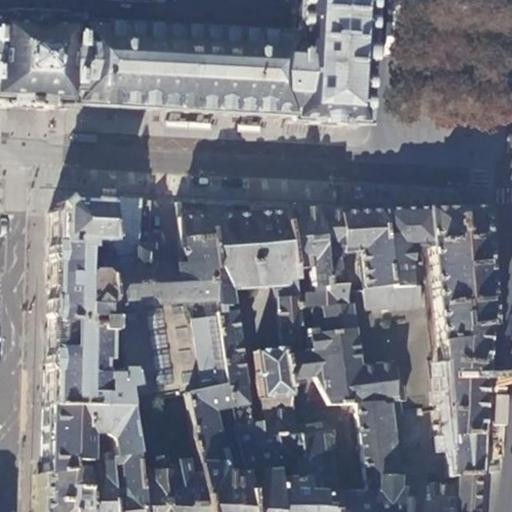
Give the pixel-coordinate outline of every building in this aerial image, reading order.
[(0,106),(47,108),(48,106),(284,120),(284,124),(303,125),(303,127),(340,129),(340,127),(356,128),(360,54),(362,12),(362,4),(362,0),(290,0),(288,38),(254,37),(185,33),(167,32),(70,28),(70,21),(52,19),(51,16),(30,14),(26,14),(0,12),(0,106)] [(42,385),(41,410),(120,408),(120,404),(118,391),(124,390),(114,327),(104,317),(98,308),(102,304),(97,265),(96,262),(103,260),(98,227),(99,200),(66,198),(46,216),(46,235),(44,315),(42,385)] [(180,395),(221,389),(210,317),(211,315),(201,206),(184,205),(173,204),(177,266),(146,267),(146,248),(143,248),(145,203),(125,202),(99,200),(98,227),(103,260),(96,262),(97,265),(102,304),(98,308),(104,317),(114,327),(124,390),(126,402),(131,402),(154,398),(176,395),(178,396),(180,395)] [(239,208),(201,206),(211,315),(210,317),(221,389),(238,469),(239,477),(256,473),(269,472),(267,456),(274,454),(272,440),(292,439),(290,427),(287,408),(258,411),(259,423),(246,425),(230,314),(224,315),(223,308),(225,308),(221,284),(258,282),(269,282),(274,330),(276,330),(297,328),(289,271),(281,211),(260,209),(260,217),(255,217),(247,217),(246,209),(239,208)] [(433,210),(423,211),(427,249),(430,281),(435,343),(457,339),(459,331),(481,328),(489,327),(487,309),(486,289),(485,274),(479,210),(468,210),(433,210)] [(286,211),(281,211),(289,271),(293,271),(297,271),(305,271),(306,282),(307,295),(320,294),(314,212),(303,212),(291,211),(286,211)] [(322,212),(314,212),(320,294),(307,295),(300,295),(301,305),(301,309),(310,308),(346,304),(342,265),(346,264),(345,255),(339,254),(338,211),(322,212)] [(345,212),(338,211),(339,254),(344,254),(349,253),(356,253),(356,261),(361,291),(388,288),(379,212),(367,212),(345,212)] [(388,288),(412,286),(410,267),(409,262),(407,251),(405,231),(399,229),(398,211),(392,212),(379,212),(388,288)] [(408,211),(398,211),(399,229),(405,231),(407,251),(427,249),(423,211),(415,211),(408,211)] [(417,293),(416,286),(412,286),(388,288),(361,291),(363,313),(383,312),(419,308),(417,293)] [(393,395),(390,368),(389,362),(359,366),(354,335),(349,305),(346,304),(310,308),(312,330),(305,331),(307,350),(304,350),(301,351),(300,344),(297,328),(276,330),(279,351),(284,388),(305,386),(304,378),(309,378),(312,378),(325,407),(351,405),(366,403),(379,403),(394,403),(393,395)] [(480,346),(481,328),(459,331),(457,339),(435,343),(437,363),(479,366),(480,346)] [(279,351),(250,354),(258,411),(287,408),(284,388),(279,351)] [(479,366),(437,363),(442,414),(449,478),(451,478),(474,477),(474,447),(476,416),(477,389),(479,366)] [(221,389),(180,395),(187,430),(188,448),(193,470),(193,478),(195,511),(243,511),(239,477),(234,477),(234,482),(212,482),(212,469),(217,467),(214,451),(217,450),(209,413),(216,411),(229,471),(238,469),(221,389)] [(176,395),(154,398),(164,452),(174,450),(171,432),(187,430),(180,395),(178,396),(176,395)] [(127,455),(131,511),(172,511),(168,472),(168,469),(164,452),(154,398),(131,402),(140,448),(146,446),(148,454),(159,453),(163,475),(157,474),(157,464),(146,463),(145,474),(137,474),(134,445),(129,440),(123,403),(120,404),(120,408),(127,455)] [(351,405),(363,496),(365,491),(372,492),(372,476),(382,476),(395,478),(389,418),(394,418),(398,417),(398,413),(397,403),(394,403),(379,403),(366,403),(351,405)] [(40,444),(39,475),(64,473),(64,464),(81,465),(81,437),(96,437),(104,443),(106,457),(127,455),(120,408),(41,410),(40,444)] [(320,422),(290,427),(292,439),(295,461),(312,460),(318,459),(322,489),(334,487),(329,434),(320,422)] [(272,440),(274,454),(267,456),(269,472),(270,511),(323,511),(324,508),(318,507),(312,460),(295,461),(292,439),(272,440)] [(188,448),(179,450),(180,462),(184,461),(185,470),(193,470),(188,448)] [(101,461),(105,511),(131,511),(127,455),(106,457),(106,461),(101,461)] [(79,478),(80,511),(105,511),(101,461),(101,457),(96,457),(97,461),(97,465),(90,465),(91,477),(79,478)] [(175,469),(168,469),(168,472),(172,511),(195,511),(193,478),(182,477),(181,468),(179,469),(179,463),(175,463),(175,469)] [(39,501),(38,511),(80,511),(79,478),(79,477),(77,472),(64,473),(39,475),(39,501)] [(256,473),(239,477),(243,511),(270,511),(269,472),(256,473)] [(365,491),(364,511),(403,511),(405,489),(395,489),(395,478),(382,476),(372,476),(372,492),(365,491)] [(472,511),(473,505),(474,477),(451,478),(451,481),(449,511),(472,511)] [(405,481),(405,489),(403,511),(424,511),(427,485),(417,485),(416,483),(417,480),(405,481)] [(446,511),(447,485),(427,485),(424,511),(446,511)] [(324,508),(323,511),(364,511),(365,491),(363,496),(335,494),(334,487),(322,489),(324,508)]
